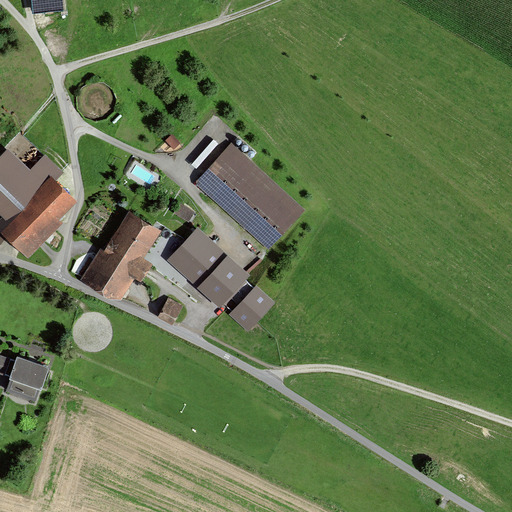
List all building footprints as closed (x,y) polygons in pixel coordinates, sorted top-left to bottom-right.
[(30,0),(32,13),(63,10),(62,0),(30,0)] [(174,134),(167,140),(176,150),(183,143),(174,134)] [(305,210),(232,144),(196,184),(269,250),(305,210)] [(31,169),(7,145),(0,152),(0,217),(3,220),(0,223),(0,230),(28,258),(60,225),(53,219),(72,200),(52,181),(61,172),(44,156),(31,169)] [(129,175),(150,187),(157,174),(136,163),(129,175)] [(195,214),(179,205),(174,213),(190,222),(195,214)] [(159,231),(126,212),(86,280),(117,298),(129,277),(136,281),(145,267),(158,275),(165,263),(147,252),(159,231)] [(232,261),(188,231),(168,259),(212,290),(232,261)] [(259,285),(232,314),(250,330),(277,301),(259,285)] [(181,308),(168,300),(158,316),(171,324),(181,308)] [(15,363),(0,358),(0,374),(14,379),(11,387),(33,395),(35,390),(42,392),(51,369),(17,357),(15,363)]
